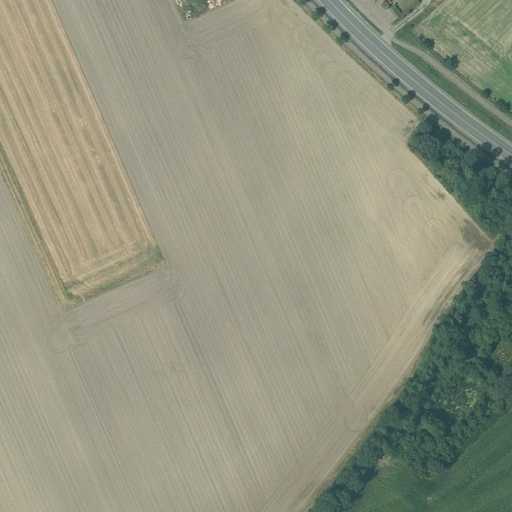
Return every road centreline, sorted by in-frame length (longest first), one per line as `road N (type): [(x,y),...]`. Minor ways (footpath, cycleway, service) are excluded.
road 1 (primary): [(328,0),(386,59),(511,155)]
road 2 (track): [(0,162),(64,306)]
